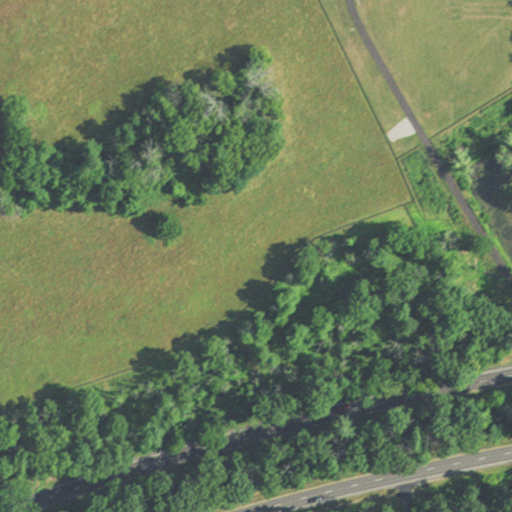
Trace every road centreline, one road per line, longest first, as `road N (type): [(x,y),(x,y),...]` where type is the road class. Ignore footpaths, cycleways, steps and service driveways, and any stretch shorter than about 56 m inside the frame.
road 1 (trunk): [(511,378),(284,428),(12,511)]
road 2 (trunk): [(260,511),(511,453)]
